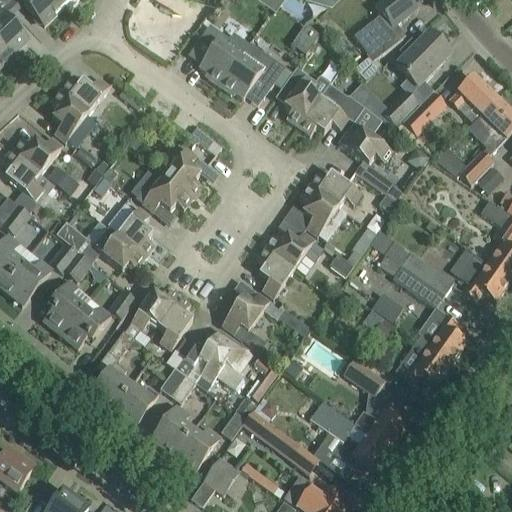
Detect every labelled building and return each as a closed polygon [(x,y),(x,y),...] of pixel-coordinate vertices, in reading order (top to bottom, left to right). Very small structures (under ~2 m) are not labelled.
[(68,13),(55,0),(16,0),(44,30),(64,11),(67,14),(68,13)] [(55,0),(68,13),(79,3),(76,0),(75,0),(55,0)] [(402,43),(393,31),(417,13),(407,0),(388,0),(374,11),(380,19),(363,32),(352,41),(368,62),(357,69),(348,59),(343,63),(353,74),(364,85),(380,70),(375,64),(402,43)] [(0,58),(7,65),(27,46),(0,18),(0,58)] [(207,83),(219,91),(250,46),(249,46),(238,61),(225,52),(231,43),(209,28),(202,38),(215,47),(198,72),(206,78),(207,83)] [(306,28),(293,48),(307,57),(320,38),(306,28)] [(397,54),(404,61),(396,69),(418,90),(449,58),(428,37),(410,55),(403,48),(397,54)] [(250,46),(219,91),(230,99),(234,98),(243,104),(257,84),(270,93),(285,71),(250,46)] [(295,73),(277,98),(287,105),(283,110),(291,116),(286,124),(297,132),(318,102),(319,103),(330,88),(319,81),(315,86),(305,79),(295,73)] [(467,104),(482,119),(497,104),(472,81),(458,95),(459,96),(451,104),(459,112),(467,104)] [(68,86),(59,97),(87,120),(109,92),(98,83),(91,92),(82,84),(75,92),(68,86)] [(131,112),(137,104),(123,93),(117,100),(131,112)] [(387,113),(381,119),(394,131),(416,109),(403,96),(387,113)] [(87,120),(59,97),(50,108),(57,114),(51,122),(61,130),(54,139),(65,147),(87,120)] [(432,98),(402,128),(415,142),(446,112),(432,98)] [(318,102),(297,132),(309,141),(315,132),(323,138),(330,128),(340,134),(347,124),(353,127),(357,121),(356,120),(363,112),(349,101),(347,101),(337,115),(319,103),(318,102)] [(507,143),(511,137),(511,119),(497,104),(482,119),(497,134),(507,143)] [(347,136),(338,149),(362,166),(354,177),(385,199),(397,208),(403,198),(391,189),(392,188),(367,170),(367,169),(374,160),(384,166),(391,155),(371,141),(382,127),(379,124),(363,111),(363,112),(356,120),(357,121),(353,127),(347,136)] [(493,155),(504,144),(481,119),(470,130),(493,155)] [(195,130),(184,144),(190,149),(191,147),(198,147),(205,153),(212,144),(195,130)] [(20,145),(11,156),(40,180),(63,152),(51,142),(44,151),(34,144),(28,151),(20,145)] [(186,153),(163,181),(192,203),(201,192),(193,186),(199,178),(189,170),(197,161),(186,153)] [(40,180),(11,156),(2,168),(10,174),(4,182),(35,206),(44,194),(35,187),(40,180)] [(481,156),(458,180),(470,191),(492,167),(481,156)] [(199,178),(206,170),(197,161),(189,170),(199,178)] [(93,174),(101,180),(108,170),(101,164),(93,174)] [(46,182),(69,201),(78,189),(55,170),(46,182)] [(492,171),(476,187),(488,198),(504,181),(492,171)] [(109,173),(103,180),(110,186),(117,179),(109,173)] [(92,190),(101,180),(93,174),(86,184),(92,190)] [(316,180),(308,191),(337,212),(343,204),(353,210),(360,200),(330,177),(324,185),(316,180)] [(103,181),(93,194),(101,200),(111,188),(103,181)] [(192,203),(163,181),(141,209),(152,217),(159,208),(169,216),(175,208),(183,215),(192,203)] [(337,212),(308,191),(299,203),(308,209),(302,217),(312,224),(305,234),(325,247),(345,219),(337,213),(337,212)] [(508,212),(511,207),(511,199),(507,196),(499,206),(507,212),(508,212)] [(385,199),(378,210),(389,218),(397,208),(385,199)] [(0,228),(3,230),(17,211),(6,203),(0,210),(0,228)] [(127,227),(116,240),(145,263),(154,252),(146,245),(152,238),(142,230),(149,221),(138,212),(137,214),(125,205),(114,217),(127,227)] [(488,205),(480,217),(501,232),(509,220),(488,205)] [(29,220),(17,211),(3,230),(14,239),(29,220)] [(92,252),(85,246),(86,245),(70,232),(76,223),(70,218),(64,226),(65,227),(56,240),(65,247),(64,247),(77,257),(91,269),(99,258),(122,276),(128,268),(136,274),(145,263),(116,240),(110,248),(101,241),(92,252)] [(448,236),(447,240),(452,244),(456,242),(457,238),(455,235),(452,234),(448,236)] [(503,246),(488,267),(511,283),(511,282),(511,252),(511,239),(505,234),(498,243),(503,246)] [(272,242),(264,253),(294,274),(314,245),(303,237),(296,246),(286,239),(280,247),(272,242)] [(377,238),(369,250),(400,272),(443,302),(453,287),(409,258),(408,260),(377,238)] [(0,292),(0,293),(21,267),(21,266),(12,259),(21,248),(9,239),(0,249),(0,292)] [(77,257),(64,247),(64,248),(47,269),(42,265),(33,276),(21,267),(0,293),(22,310),(54,270),(62,277),(77,257)] [(364,254),(358,249),(354,256),(353,255),(345,266),(353,271),(360,261),(359,260),(364,254)] [(294,274),(264,253),(256,265),(264,271),(258,279),(268,286),(262,296),(273,303),(294,274)] [(91,269),(77,257),(62,277),(63,276),(76,287),(91,269)] [(353,271),(345,266),(337,259),(328,271),(344,282),(353,271)] [(511,283),(488,267),(486,269),(474,260),(458,282),(467,288),(461,296),(474,306),(480,297),(495,307),(511,283)] [(443,302),(400,272),(391,285),(435,314),(443,302)] [(42,326),(60,340),(83,311),(72,302),(79,293),(69,285),(47,311),(51,315),(42,326)] [(150,326),(157,331),(178,302),(166,294),(161,302),(152,296),(130,327),(143,336),(150,326)] [(121,325),(135,304),(122,295),(107,315),(121,325)] [(221,331),(238,343),(241,345),(269,306),(258,298),(251,308),(242,301),(221,331)] [(402,313),(381,299),(371,314),(392,328),(402,313)] [(178,302),(157,331),(167,338),(160,348),(170,354),(192,324),(184,318),(190,310),(178,302)] [(83,311),(60,340),(77,354),(87,343),(91,346),(110,321),(102,315),(97,322),(83,311)] [(310,333),(282,314),(276,322),(304,343),(310,333)] [(371,315),(362,327),(373,335),(372,337),(386,347),(393,337),(380,327),(382,323),(371,315)] [(415,346),(427,354),(427,353),(451,369),(466,347),(452,337),(458,329),(445,319),(439,328),(443,331),(433,345),(421,337),(415,346)] [(176,372),(186,380),(196,387),(200,380),(212,388),(225,369),(238,378),(252,358),(218,335),(213,342),(208,343),(204,348),(200,349),(197,347),(192,348),(192,349),(183,362),(176,372)] [(141,351),(131,344),(132,343),(123,336),(108,357),(117,364),(126,352),(129,353),(141,351)] [(183,362),(192,349),(183,343),(174,356),(183,362)] [(427,353),(427,354),(413,374),(409,371),(401,381),(415,390),(421,382),(435,392),(451,369),(427,353)] [(292,363),(284,374),(294,381),(301,370),(292,363)] [(353,365),(342,379),(374,401),(384,387),(353,365)] [(89,401),(113,418),(132,391),(121,384),(127,376),(114,367),(89,401)] [(271,371),(249,400),(257,406),(279,377),(271,371)] [(186,380),(176,372),(175,373),(174,373),(159,393),(171,401),(186,380)] [(196,387),(186,380),(171,401),(181,408),(196,387)] [(132,391),(113,418),(134,433),(158,398),(148,390),(142,399),(132,391)] [(268,404),(260,414),(271,422),(278,411),(268,404)] [(362,416),(354,426),(392,453),(407,432),(392,422),(398,413),(385,404),(379,412),(383,415),(376,426),(362,416)] [(309,423),(308,425),(341,447),(347,439),(360,449),(353,458),(341,450),(333,461),(344,468),(360,479),(366,470),(375,477),(392,453),(354,426),(353,429),(321,406),(309,423)] [(152,446),(173,461),(192,435),(182,428),(189,419),(177,411),(152,446)] [(244,431),(243,432),(290,466),(301,452),(253,416),(243,430),(244,431)] [(245,425),(234,417),(219,438),(230,446),(245,425)] [(192,435),(173,461),(194,477),(219,442),(209,434),(202,443),(192,435)] [(16,499),(21,492),(33,475),(7,457),(0,467),(0,493),(3,489),(16,499)] [(223,500),(240,477),(219,462),(203,485),(223,500)] [(245,466),(241,473),(273,496),(278,489),(245,466)] [(340,511),(333,506),(339,498),(325,488),(320,496),(311,490),(295,511),(340,511)] [(84,511),(61,495),(49,511),(84,511)]
